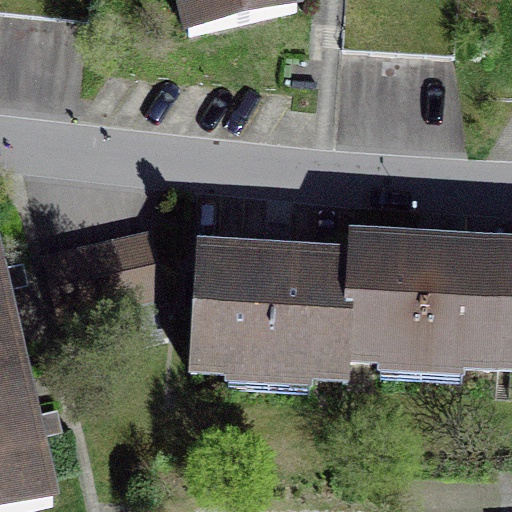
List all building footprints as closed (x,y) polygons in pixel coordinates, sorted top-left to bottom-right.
[(0,0),(0,14),(33,18),(34,0),(0,0)] [(91,0),(34,0),(33,18),(88,26),(91,0)] [(308,0),(183,0),(192,35),(310,7),(308,0)] [(462,1),(454,0),(345,0),(341,49),(456,61),(462,1)] [(0,221),(0,367),(46,358),(26,262),(16,218),(0,221)] [(362,386),(368,278),(301,274),(303,231),(295,231),(287,230),(284,273),(217,269),(209,403),(361,412),(362,386)] [(511,394),(511,259),(454,256),(455,240),(447,239),(439,239),(438,255),(370,251),(368,278),(362,386),(511,394)] [(153,242),(125,248),(137,304),(166,298),(153,242)] [(62,321),(137,304),(125,248),(50,264),(62,321)] [(0,367),(0,511),(75,497),(46,358),(0,367)]
